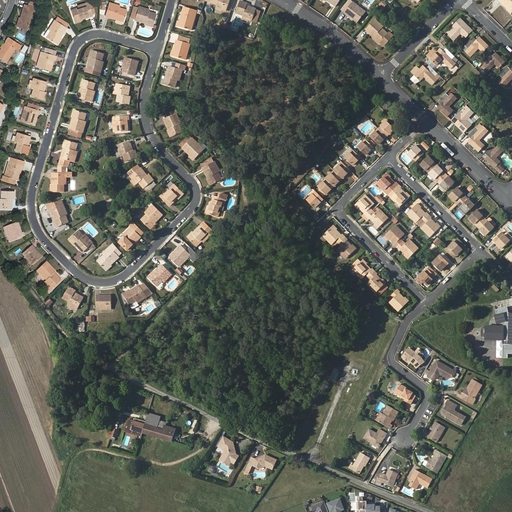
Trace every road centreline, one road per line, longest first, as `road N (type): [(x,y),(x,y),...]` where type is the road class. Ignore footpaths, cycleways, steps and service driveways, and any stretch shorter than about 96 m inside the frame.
road 1 (residential): [(155,49),(145,121),(192,181),(195,198),(120,279),(99,284),(74,272),(41,237),(31,213),(73,48),(97,33)]
road 2 (residential): [(430,511),(118,373)]
road 3 (residential): [(428,302),(340,212),(388,158)]
road 4 (unknown): [(0,241),(79,355),(118,373)]
road 5 (residential): [(428,302),(408,320),(392,355),(429,393),(406,437)]
road 6 (residential): [(479,249),(388,158)]
road 7 (tertiary): [(378,77),(283,0)]
